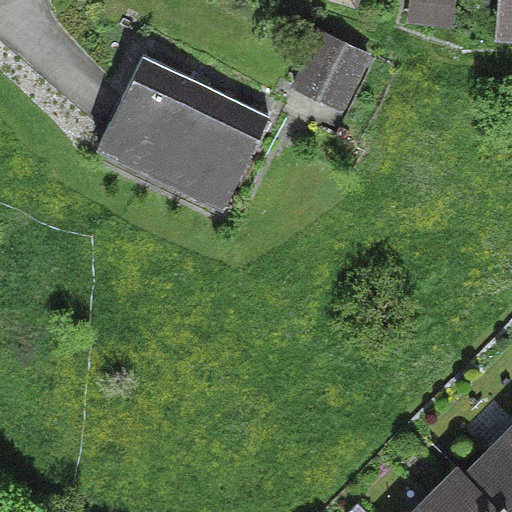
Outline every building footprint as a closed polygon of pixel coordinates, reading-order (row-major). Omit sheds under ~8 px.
[(511,0),(500,0),(498,32),(511,33),(511,0)] [(291,88),(336,110),(363,56),(318,33),(291,88)] [(219,209),(263,118),(139,58),(100,137),(177,175),(172,185),(219,209)] [(511,511),(511,427),(461,478),(460,479),(493,511),(511,511)] [(493,511),(460,479),(461,478),(455,471),(413,511),(493,511)]
